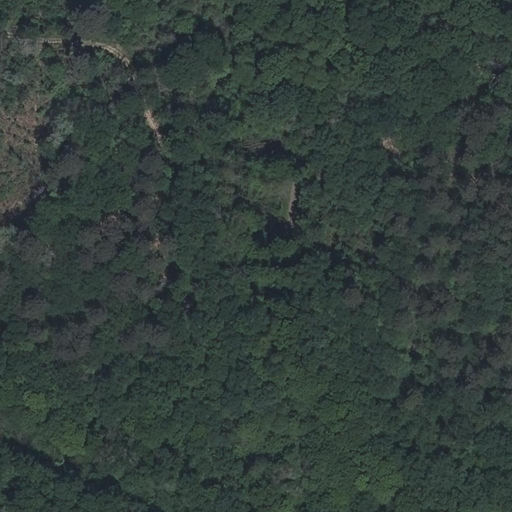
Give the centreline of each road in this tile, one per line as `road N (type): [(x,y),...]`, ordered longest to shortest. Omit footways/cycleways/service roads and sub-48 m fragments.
road 1 (track): [(242,511),(212,254),(138,80),(121,57),(84,41),(0,32)]
road 2 (unclassified): [(344,0),(294,214),(301,245),(511,378)]
road 3 (track): [(0,435),(148,511)]
